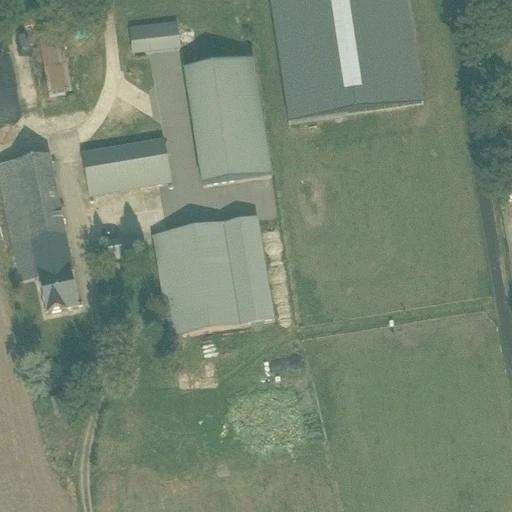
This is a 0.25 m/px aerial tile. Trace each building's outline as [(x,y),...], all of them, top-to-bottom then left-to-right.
[(267,0),(286,130),(419,111),(403,0),(267,0)] [(129,26),(131,53),(179,51),(178,24),(129,26)] [(74,92),(62,43),(40,48),(52,97),(74,92)] [(274,179),(256,63),(186,74),(204,189),(274,179)] [(88,194),(171,180),(165,147),(83,161),(88,194)] [(19,274),(20,274),(35,271),(38,282),(39,282),(46,317),(67,313),(78,310),(71,275),(73,275),(50,158),(0,168),(0,183),(14,255),(15,255),(19,274)] [(259,223),(245,225),(152,240),(155,252),(169,341),(190,338),(215,333),(275,323),(259,223)] [(106,243),(109,261),(143,257),(141,238),(106,243)]
